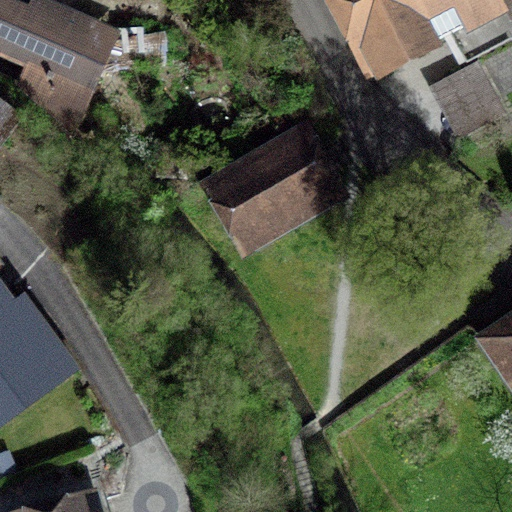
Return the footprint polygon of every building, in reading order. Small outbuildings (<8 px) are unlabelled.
[(492,0),(331,0),(370,78),(451,39),(461,60),(511,35),(511,9),(507,0),(499,0),(493,3),(492,0)] [(511,0),(492,0),(493,3),(499,0),(507,0),(511,9),(511,0)] [(120,47),(0,2),(0,76),(29,88),(18,117),(84,142),(120,47)] [(484,75),(435,99),(459,147),(508,123),(484,75)] [(306,134),(204,198),(249,270),(351,206),(306,134)] [(14,303),(0,284),(0,421),(75,367),(23,296),(14,303)] [(511,333),(498,343),(511,363),(511,333)]
